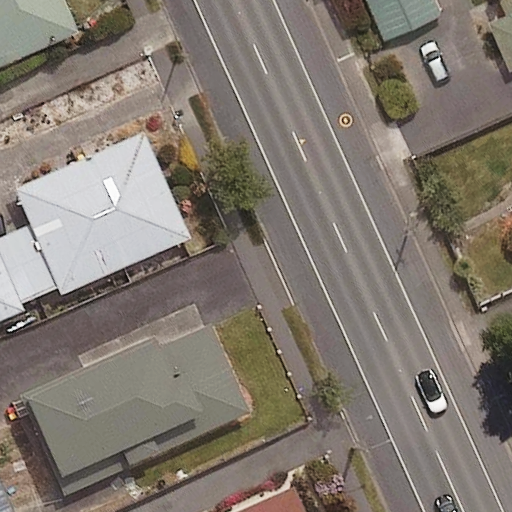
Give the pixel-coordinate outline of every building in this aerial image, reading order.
[(0,0),(0,55),(69,25),(58,0),(0,0)] [(441,5),(438,0),(369,0),(382,30),(441,5)] [(511,0),(505,0),(507,4),(487,11),(507,60),(511,57),(511,0)] [(0,310),(17,303),(14,295),(51,279),(55,287),(182,233),(137,128),(10,182),(27,221),(0,232),(0,310)] [(241,421),(197,322),(17,402),(61,500),(241,421)] [(299,511),(286,481),(215,511),(299,511)]
